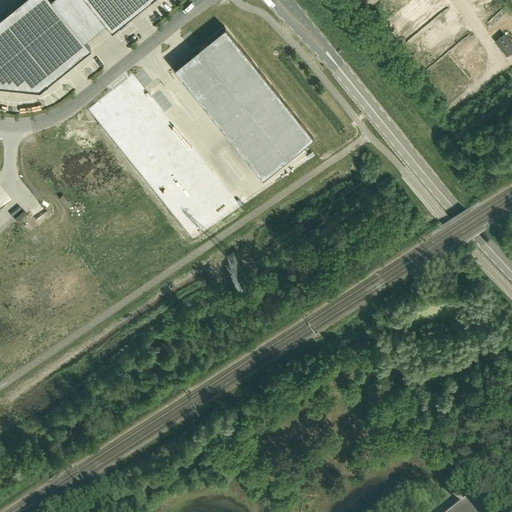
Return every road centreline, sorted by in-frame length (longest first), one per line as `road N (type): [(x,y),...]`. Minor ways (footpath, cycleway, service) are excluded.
road 1 (tertiary): [(282,0),(511,272)]
road 2 (unclassified): [(0,125),(48,122),(63,113),(205,0)]
